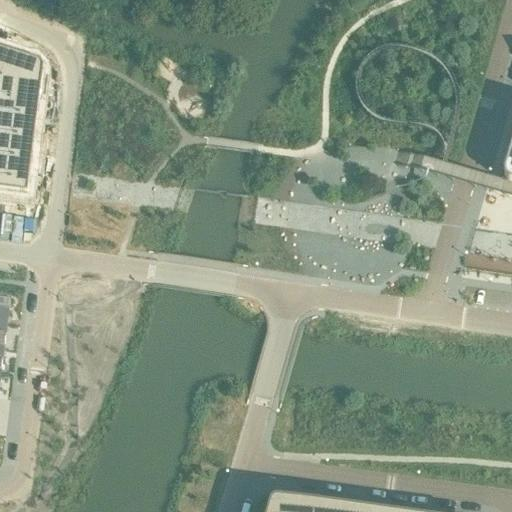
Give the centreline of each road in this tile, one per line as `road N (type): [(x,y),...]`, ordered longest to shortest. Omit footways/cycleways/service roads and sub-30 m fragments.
road 1 (residential): [(431,313),(511,21)]
road 2 (residential): [(51,256),(76,63),(61,38),(0,23)]
road 3 (residential): [(244,460),(511,500)]
road 4 (residential): [(51,256),(21,469),(12,490),(0,493)]
road 5 (residential): [(51,256),(289,290)]
road 6 (residential): [(244,460),(289,290)]
road 7 (residential): [(289,290),(431,313)]
